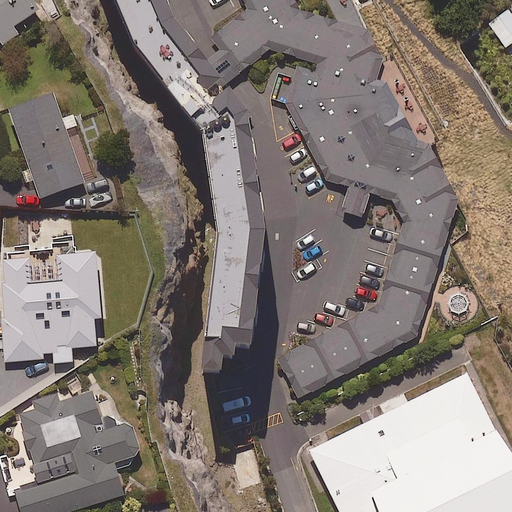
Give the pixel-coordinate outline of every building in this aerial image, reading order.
[(38,10),(31,0),(0,0),(0,42),(2,45),(18,34),(13,27),(38,10)] [(223,251),(207,388),(229,390),(230,377),(243,378),(245,366),(264,368),(277,252),(260,134),(182,37),(165,0),(108,0),(135,59),(211,149),(223,251)] [(372,32),(302,10),(296,0),(244,0),(249,9),(211,38),(241,74),(272,51),(320,65),(307,101),(315,117),(299,125),(328,182),(349,188),(342,212),(366,220),(373,195),(396,202),(407,224),(380,306),(279,359),(301,401),(418,338),(467,204),(437,148),(430,146),(385,67),(387,61),(372,32)] [(492,29),(486,32),(489,37),(482,41),(494,59),(511,87),(511,6),(487,21),(492,29)] [(61,119),(52,94),(8,110),(40,199),(84,183),(65,130),(76,126),(72,115),(61,119)] [(74,255),(72,214),(32,217),(34,247),(6,249),(7,262),(1,262),(6,329),(3,329),(5,362),(53,359),(53,366),(71,364),(70,349),(95,347),(93,320),(100,319),(95,253),(74,255)] [(511,511),(511,458),(470,375),(313,453),(342,511),(511,511)] [(59,403),(56,393),(27,402),(29,407),(16,411),(38,483),(15,490),(21,511),(70,511),(123,496),(113,464),(134,458),(138,448),(132,427),(121,425),(118,426),(107,418),(101,426),(91,393),(59,403)]
